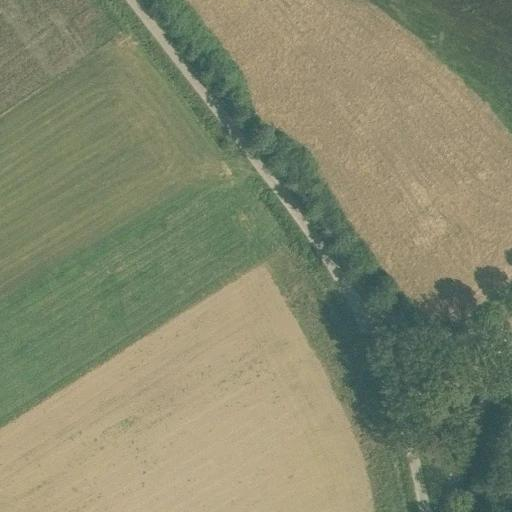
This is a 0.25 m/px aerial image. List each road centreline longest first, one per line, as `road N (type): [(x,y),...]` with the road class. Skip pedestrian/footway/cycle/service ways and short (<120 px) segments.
road 1 (unclassified): [(363,315),(297,214),(131,0)]
road 2 (unclassified): [(424,511),(418,471),(363,315)]
road 3 (unclassified): [(447,511),(474,420),(511,336)]
road 4 (unclassified): [(511,322),(456,340),(363,315)]
